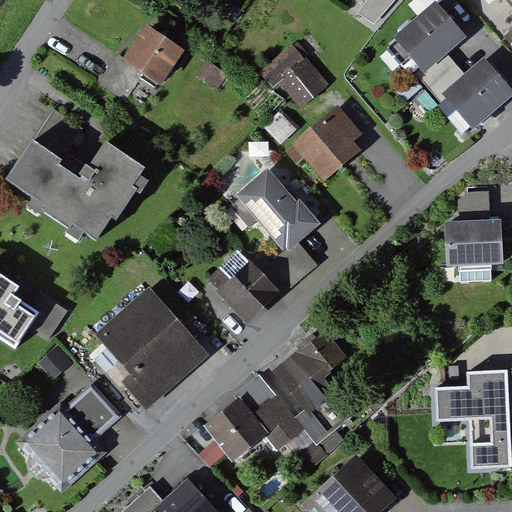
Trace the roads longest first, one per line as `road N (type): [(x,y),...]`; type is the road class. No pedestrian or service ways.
road 1 (residential): [(92,511),(511,134)]
road 2 (residential): [(69,0),(0,103)]
